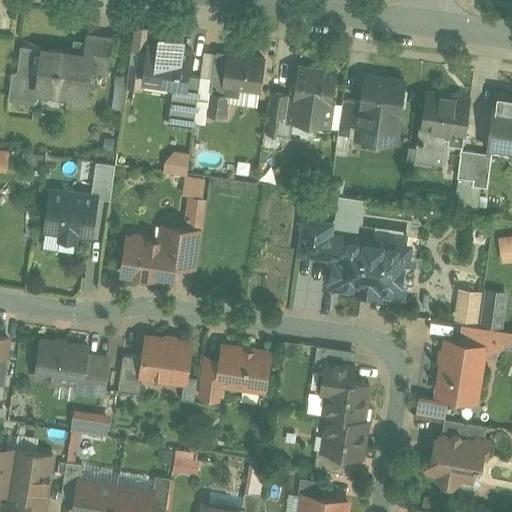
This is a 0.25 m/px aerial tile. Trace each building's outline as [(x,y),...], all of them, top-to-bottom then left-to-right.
[(152,29),(136,27),(128,86),(144,88),(145,80),(150,43),(152,29)] [(113,39),(89,36),(87,44),(86,55),(96,56),(94,69),(109,71),(113,39)] [(53,52),(21,47),(17,74),(12,73),(9,99),(37,102),(39,88),(70,93),(69,103),(89,105),(94,69),(96,56),(86,55),(87,44),(72,42),(71,52),(54,50),(53,52)] [(182,50),(167,48),(167,45),(166,45),(166,46),(151,43),(150,43),(145,80),(175,84),(170,122),(195,126),(202,76),(190,74),(193,49),(182,48),(182,50)] [(266,60),(217,53),(211,92),(229,95),(229,96),(240,98),(241,88),(262,91),(266,60)] [(320,71),(299,68),(296,95),(295,98),(296,98),(331,103),(336,70),(321,68),(320,71)] [(406,80),(367,74),(363,101),(359,127),(374,130),(372,139),(397,142),(406,80)] [(451,95),(426,91),(421,127),(450,131),(448,144),(461,145),(462,133),(464,133),(468,99),(451,97),(451,95)] [(511,96),(498,95),(499,92),(497,91),(488,151),(490,152),(491,145),(511,147),(511,96)] [(229,95),(211,92),(208,114),(226,117),(229,96),(229,95)] [(296,95),(274,93),(269,133),(292,136),(294,121),(293,120),(296,98),(295,98),(296,95)] [(331,103),(296,98),(293,120),(294,121),(328,125),(331,103)] [(363,101),(344,98),(339,134),(351,136),(352,126),(359,127),(363,101)] [(419,127),(414,160),(446,164),(448,144),(450,131),(421,127),(419,127)] [(10,149),(0,147),(0,169),(7,171),(10,149)] [(173,149),(170,172),(192,175),(195,152),(173,149)] [(493,156),(476,154),(476,157),(472,180),(472,185),(488,188),(493,156)] [(476,157),(461,155),(457,178),(472,180),(476,157)] [(98,196),(53,189),(47,228),(62,230),(61,237),(77,239),(78,233),(93,235),(98,196)] [(206,210),(190,208),(187,228),(204,230),(208,200),(207,200),(206,210)] [(334,223),(303,218),(298,254),(339,260),(341,240),(332,239),(334,223)] [(187,228),(180,227),(178,242),(179,243),(177,263),(199,266),(204,230),(187,228)] [(151,239),(148,234),(138,233),(133,236),(130,235),(124,273),(174,280),(177,263),(179,243),(178,242),(151,239)] [(511,235),(499,237),(503,261),(511,260),(511,235)] [(366,255),(368,242),(341,239),(341,240),(339,260),(335,285),(362,288),(364,273),(366,255)] [(388,245),(368,242),(366,255),(364,273),(362,288),(403,294),(404,286),(414,288),(416,267),(406,265),(408,256),(387,253),(388,245)] [(482,291),(460,288),(456,317),(477,320),(482,291)] [(508,293),(486,290),(481,322),(503,325),(508,293)] [(500,328),(465,323),(462,342),(486,345),(486,347),(498,348),(500,328)] [(0,379),(3,380),(9,337),(0,335),(0,379)] [(192,341),(149,335),(146,357),(143,375),(144,375),(185,381),(187,381),(187,375),(192,341)] [(89,345),(43,339),(38,375),(44,376),(48,382),(58,383),(63,379),(80,381),(84,382),(88,354),(89,345)] [(462,342),(447,339),(446,347),(442,349),(441,360),(444,363),(439,392),(444,392),(447,398),(458,400),(464,396),(477,398),(486,347),(486,345),(462,342)] [(272,351),(224,344),(222,362),(219,383),(221,383),(266,390),(272,351)] [(335,347),(321,345),(319,361),(328,362),(328,359),(333,360),(335,347)] [(358,350),(335,347),(333,360),(356,363),(358,350)] [(110,357),(88,354),(84,382),(80,381),(79,389),(105,392),(110,357)] [(146,357),(125,354),(119,389),(142,393),(144,375),(143,375),(146,357)] [(333,360),(328,359),(328,362),(326,377),(353,381),(353,380),(356,363),(333,360)] [(222,362),(207,360),(202,395),(219,398),(221,383),(219,383),(222,362)] [(200,377),(187,375),(187,381),(185,381),(183,399),(196,401),(200,377)] [(353,381),(326,377),(323,393),(311,391),(308,412),(326,414),(369,420),(372,420),(373,407),(368,406),(371,383),(353,380),(353,381)] [(448,401),(421,396),(418,410),(445,415),(448,401)] [(111,415),(75,409),(72,428),(81,430),(109,434),(111,415)] [(369,420),(326,414),(330,415),(325,450),(346,453),(346,454),(364,457),(369,420)] [(489,424),(446,417),(443,433),(475,438),(487,436),(489,424)] [(81,430),(72,428),(69,454),(77,455),(81,430)] [(475,438),(443,433),(438,437),(435,454),(434,454),(429,458),(427,466),(431,471),(440,472),(440,477),(444,482),(454,484),(460,480),(464,485),(476,487),(482,483),(485,467),(482,464),(484,456),(489,457),(494,453),(496,443),(492,437),(487,436),(475,438)] [(0,448),(0,492),(10,494),(17,454),(2,452),(0,448)] [(325,450),(319,449),(316,467),(344,471),(346,454),(346,453),(325,450)] [(199,454),(177,450),(174,467),(195,471),(199,454)] [(37,451),(31,456),(17,454),(10,494),(33,498),(32,507),(46,509),(55,454),(37,451)] [(266,461),(252,459),(247,487),(261,490),(266,461)] [(84,462),(68,460),(62,495),(77,497),(80,480),(81,480),(84,462)] [(173,477),(157,474),(154,491),(155,491),(152,510),(167,511),(173,477)] [(328,481),(302,477),(299,494),(305,495),(305,493),(326,496),(328,481)] [(81,480),(80,480),(77,497),(74,511),(112,511),(117,485),(81,480)] [(154,491),(117,485),(112,511),(152,511),(152,510),(155,491),(154,491)] [(260,511),(263,495),(236,491),(233,510),(243,511),(242,511),(260,511)] [(326,496),(305,493),(305,495),(302,511),(351,511),(348,508),(352,505),(349,501),(349,500),(346,499),(342,494),(337,498),(326,496)]
